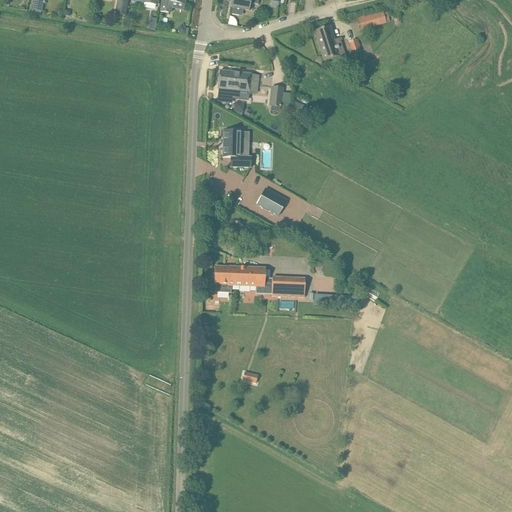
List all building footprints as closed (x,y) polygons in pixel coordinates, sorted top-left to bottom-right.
[(126,16),(128,7),(128,1),(128,0),(118,0),(116,15),(126,16)] [(162,0),(162,3),(160,13),(168,15),(169,8),(171,8),(172,4),(184,6),(185,0),(162,0)] [(258,5),(258,0),(232,0),(231,7),(233,8),(231,15),(241,16),(242,10),(249,11),(250,3),(258,5)] [(279,0),(271,0),(271,7),(278,8),(279,0)] [(32,5),(31,11),(42,13),(43,6),(32,5)] [(376,13),(357,18),(360,31),(380,26),(376,13)] [(182,24),(176,29),(180,34),(185,35),(186,29),(182,24)] [(330,27),(315,32),(324,61),(341,55),(336,42),(335,42),(330,27)] [(357,40),(348,43),(352,54),(360,52),(357,40)] [(219,71),(217,89),(219,89),(219,97),(223,97),(222,102),(231,103),(232,98),(247,100),(248,92),(249,93),(254,93),(257,93),(259,76),(219,71)] [(271,87),(269,107),(281,108),(283,89),(271,87)] [(287,113),(301,119),(306,107),(293,101),(287,113)] [(243,114),(244,105),(235,104),(234,113),(236,113),(242,113),(243,114)] [(223,132),(223,158),(231,158),(231,168),(250,169),(251,158),(240,157),(238,157),(239,133),(241,133),(241,132),(223,132)] [(278,217),(287,201),(265,189),(257,205),(278,217)] [(264,269),(214,267),(213,285),(263,287),(270,288),(270,298),(303,298),(303,278),(272,278),(272,280),(263,280),(264,269)] [(356,309),(356,302),(315,299),(315,306),(356,309)] [(256,385),(257,376),(244,373),(242,381),(256,385)]
